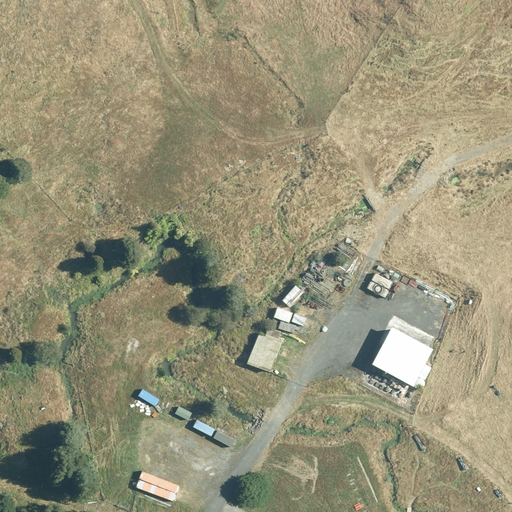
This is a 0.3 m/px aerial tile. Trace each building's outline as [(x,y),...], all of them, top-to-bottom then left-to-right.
[(393,284),(374,273),(365,289),(384,299),(393,284)] [(303,295),(293,286),(278,301),(287,310),(303,295)] [(308,317),(274,307),(269,326),(290,332),(292,325),(305,328),(308,317)] [(280,332),(263,328),(261,337),(256,335),(243,365),(270,374),(280,332)] [(426,351),(386,329),(365,366),(406,390),(414,376),(423,381),(431,367),(421,361),(426,351)] [(233,441),(215,431),(211,439),(229,449),(233,441)]
